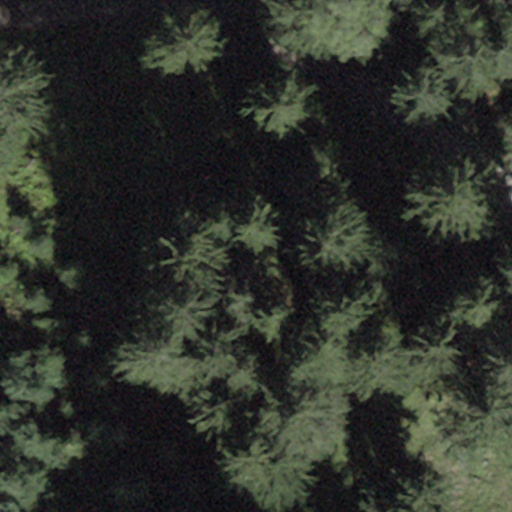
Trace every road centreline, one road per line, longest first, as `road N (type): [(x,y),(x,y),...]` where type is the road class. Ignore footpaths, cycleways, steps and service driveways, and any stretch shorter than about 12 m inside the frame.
road 1 (track): [(208,0),(309,53),(511,195)]
road 2 (track): [(0,14),(38,21),(189,0)]
